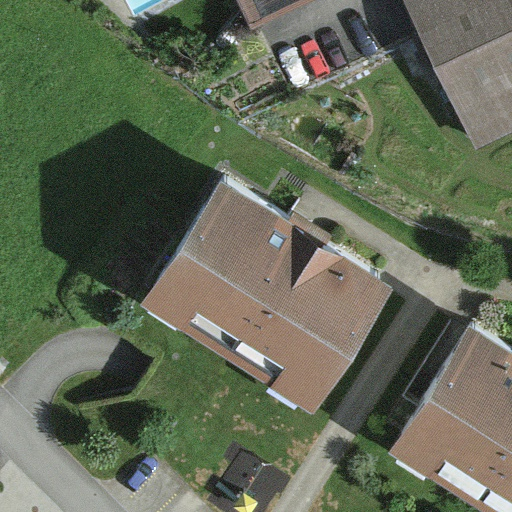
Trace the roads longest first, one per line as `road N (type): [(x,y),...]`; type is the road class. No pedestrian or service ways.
road 1 (unknown): [(283,511),(428,294)]
road 2 (unclassified): [(100,511),(0,413)]
